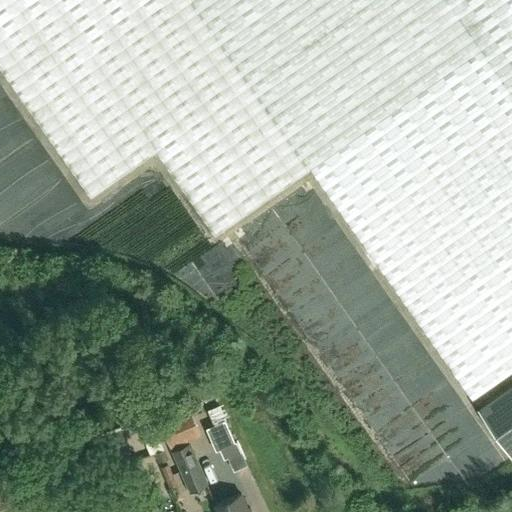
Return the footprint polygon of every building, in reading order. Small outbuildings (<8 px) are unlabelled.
[(511,0),(0,0),(0,64),(91,195),(156,149),(215,234),(225,227),(311,166),(473,398),(511,370),(511,0)] [(511,383),(479,406),(511,453),(511,383)] [(184,435),(186,440),(201,434),(189,409),(159,422),(168,442),(184,435)] [(235,443),(226,420),(207,428),(216,451),(235,443)] [(191,489),(206,482),(189,444),(174,451),(191,489)] [(127,511),(120,491),(94,499),(97,511),(127,511)] [(252,511),(251,509),(248,508),(241,494),(216,506),(218,511),(252,511)]
